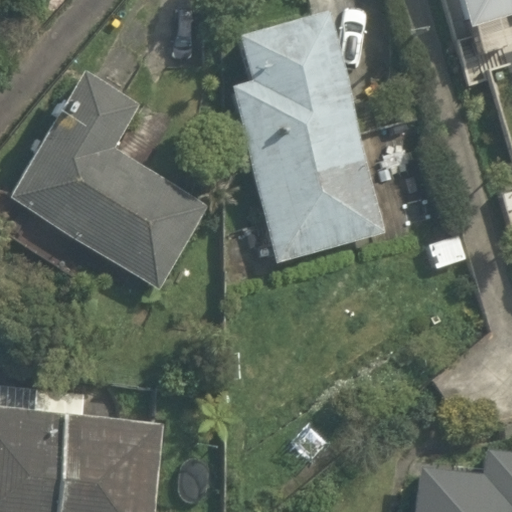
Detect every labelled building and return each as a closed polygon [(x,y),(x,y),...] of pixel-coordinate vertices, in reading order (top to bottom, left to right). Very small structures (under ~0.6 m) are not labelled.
[(511,0),(456,0),(465,31),(511,18),(511,0)] [(250,91),(226,98),(275,273),(388,241),(330,31),(240,56),(250,91)] [(133,106),(81,77),(7,213),(163,298),(206,218),(103,162),(133,106)] [(140,511),(147,436),(0,423),(0,511),(140,511)] [(414,477),(411,511),(511,511),(511,468),(487,467),(486,483),(414,477)]
